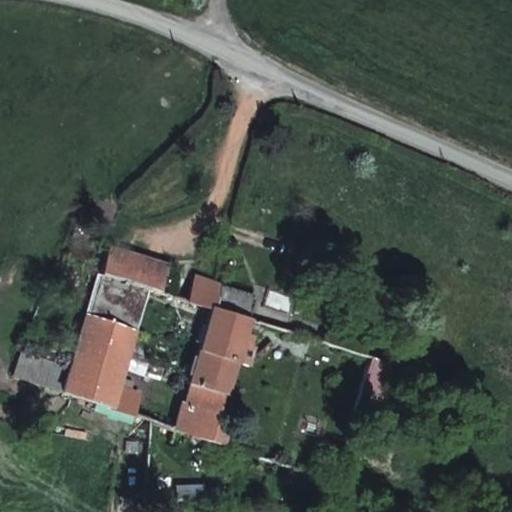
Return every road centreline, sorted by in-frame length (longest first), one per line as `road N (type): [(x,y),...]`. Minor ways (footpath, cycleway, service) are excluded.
road 1 (unclassified): [(511,174),(251,52),(108,0)]
road 2 (track): [(351,511),(511,510)]
